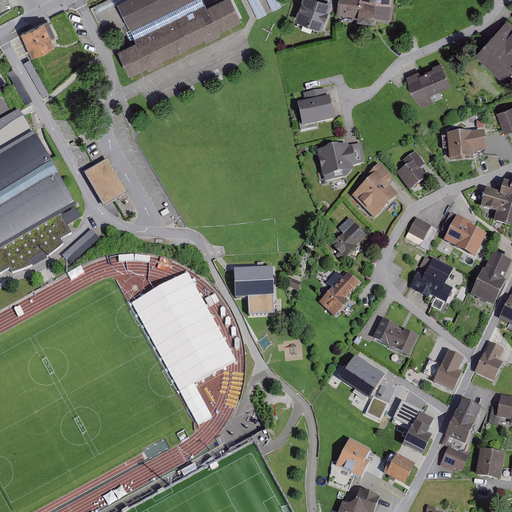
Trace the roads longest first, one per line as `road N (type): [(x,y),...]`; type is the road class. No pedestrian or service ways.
road 1 (residential): [(511,168),(411,211),(380,271),(393,293),(476,357)]
road 2 (residential): [(476,357),(400,511)]
